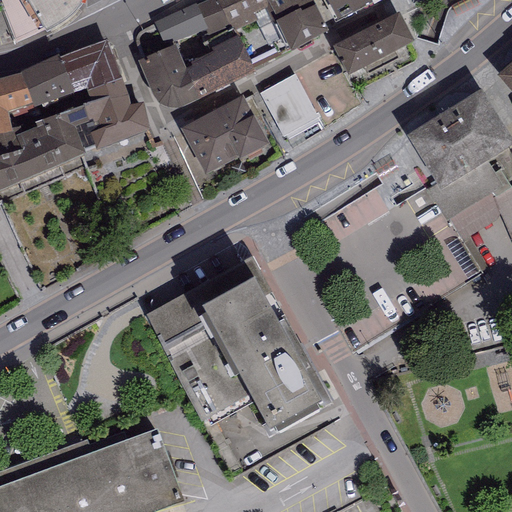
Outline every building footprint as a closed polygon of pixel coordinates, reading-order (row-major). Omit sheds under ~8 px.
[(0,0),(4,11),(16,46),(37,36),(38,38),(43,35),(46,41),(49,40),(56,36),(62,32),(68,29),(74,23),(78,18),(81,11),(82,4),(83,0),(0,0)] [(211,0),(196,7),(207,31),(211,40),(230,31),(232,35),(257,24),(254,16),(266,11),(269,9),(264,0),(211,0)] [(266,11),(274,28),(276,27),(300,16),(301,18),(315,11),(309,0),(264,0),(269,9),(266,11)] [(321,0),(336,29),(390,0),(321,0)] [(196,7),(153,25),(164,50),(207,31),(196,7)] [(327,36),(315,11),(301,18),(300,16),(276,27),(290,57),(327,36)] [(399,17),(331,51),(347,82),(415,47),(399,17)] [(212,55),(183,69),(199,104),(256,78),(239,40),(210,53),(212,55)] [(109,46),(61,60),(73,96),(86,91),(88,94),(121,83),(109,46)] [(176,48),(138,64),(154,103),(158,107),(161,110),(166,113),(172,113),(177,113),(183,113),(199,104),(183,69),(176,48)] [(61,60),(19,78),(32,108),(34,112),(73,96),(61,60)] [(511,92),(511,62),(497,75),(511,92)] [(295,75),(258,94),(282,139),(318,121),(295,75)] [(0,84),(0,140),(12,138),(8,118),(32,108),(19,78),(0,84)] [(121,83),(88,94),(92,107),(83,110),(84,111),(97,148),(98,154),(152,136),(143,107),(130,111),(121,83)] [(511,145),(481,96),(406,143),(435,188),(429,191),(449,224),(494,196),(496,199),(510,191),(509,189),(499,173),(494,176),(489,167),(511,152),(511,145)] [(242,101),(173,138),(199,186),(268,150),(242,101)] [(97,148),(84,111),(35,127),(37,132),(17,139),(22,155),(0,160),(0,195),(86,159),(83,153),(97,148)] [(496,199),(493,201),(502,220),(511,243),(511,187),(509,189),(510,191),(496,199)] [(494,196),(449,224),(463,241),(502,220),(493,201),(496,199),(494,196)] [(252,261),(144,319),(202,426),(206,424),(209,429),(250,407),(270,443),(321,416),(260,303),(272,297),(252,261)] [(87,445),(0,476),(0,511),(179,511),(185,510),(157,437),(115,451),(112,445),(89,452),(87,445)]
